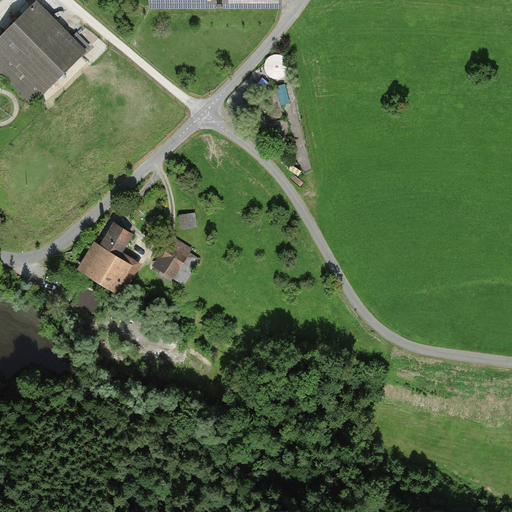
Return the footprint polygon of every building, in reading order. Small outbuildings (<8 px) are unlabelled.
[(84,51),(37,3),(0,39),(0,73),(2,75),(5,72),(34,101),(84,51)] [(272,69),(274,71),(272,74),(279,79),(288,67),(278,60),(272,69)] [(318,189),(308,189),(308,198),(318,198),(318,189)] [(198,213),(181,214),(182,229),(198,229),(198,213)] [(134,234),(115,223),(103,243),(122,254),(134,234)] [(138,270),(93,243),(77,269),(122,297),(138,270)] [(185,286),(200,262),(190,256),(185,263),(170,254),(160,270),(185,286)] [(97,312),(103,296),(82,288),(75,304),(97,312)] [(122,313),(118,321),(137,329),(141,321),(122,313)] [(178,340),(173,341),(171,342),(167,345),(164,350),(164,353),(165,357),(168,361),(171,364),(176,365),(180,365),(182,364),(186,361),(188,358),(189,354),(188,348),(187,346),(184,343),(182,341),(178,340)]
